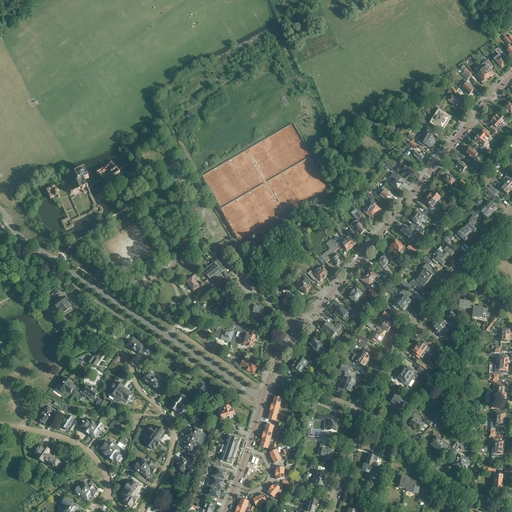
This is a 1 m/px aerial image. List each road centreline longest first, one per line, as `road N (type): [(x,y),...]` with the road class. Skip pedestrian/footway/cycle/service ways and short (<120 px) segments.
road 1 (tertiary): [(302,326),(511,75)]
road 2 (unclassified): [(262,398),(57,263),(12,230),(0,210)]
road 3 (residential): [(141,511),(171,457),(168,418),(140,390),(121,352),(90,345),(74,356)]
road 4 (residential): [(511,501),(461,487),(358,407)]
road 5 (residential): [(358,407),(380,361),(458,267)]
road 6 (residential): [(110,489),(104,466),(84,448),(58,434),(0,424)]
